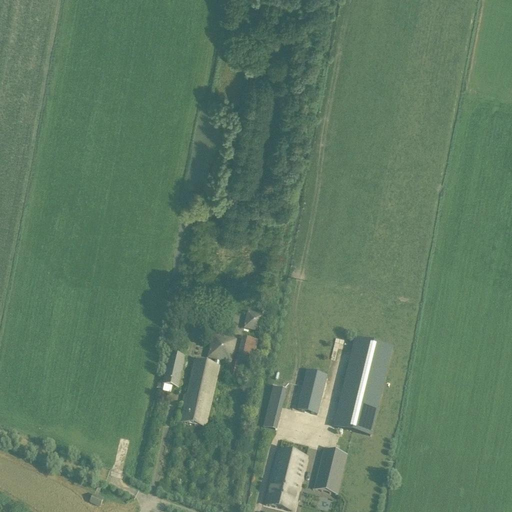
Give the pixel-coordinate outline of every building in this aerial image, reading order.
[(243,331),(261,334),(265,317),(247,313),(243,331)] [(181,424),(205,430),(219,369),(218,369),(220,362),(230,364),(234,343),(214,338),(209,359),(215,361),(214,368),(194,364),(181,424)] [(237,362),(253,366),(258,342),(242,339),(237,362)] [(337,419),(335,429),(370,438),(391,350),(356,342),(354,352),(354,353),(352,360),(349,372),(350,372),(348,380),(347,380),(344,391),(345,391),(343,399),(342,399),(339,411),(340,411),(338,419),(337,419)] [(162,390),(162,387),(178,390),(185,359),(169,355),(163,383),(158,382),(157,389),(162,390)] [(229,380),(237,382),(241,363),(233,362),(229,380)] [(319,416),(324,398),(306,393),(301,412),(319,416)] [(265,439),(276,441),(280,422),(269,420),(265,439)] [(315,491),(337,497),(346,458),(325,452),(315,491)] [(279,454),(266,507),(286,511),(293,511),(296,503),(299,503),(301,496),(298,495),(306,460),(302,460),(279,454)] [(90,504),(95,506),(100,508),(103,501),(94,497),(90,504)]
